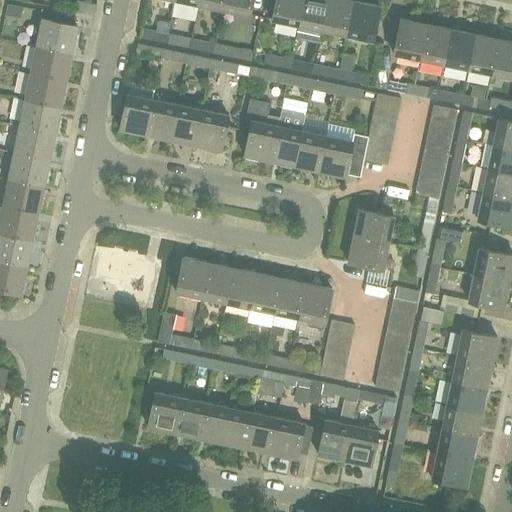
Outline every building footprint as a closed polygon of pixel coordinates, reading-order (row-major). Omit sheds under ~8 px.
[(222,10),(224,0),(199,0),(198,5),(222,10)] [(224,0),(222,10),(249,16),(251,0),(224,0)] [(298,26),(303,0),(275,0),(271,20),(298,26)] [(322,31),(328,0),(303,0),(298,26),(322,31)] [(346,36),(353,0),(351,0),(328,0),(322,31),(346,36)] [(353,0),(346,36),(372,41),(380,6),(353,0)] [(36,46),(72,53),(78,26),(42,18),(36,46)] [(420,60),(427,24),(401,18),(393,54),(420,60)] [(444,65),(451,29),(427,24),(420,60),(444,65)] [(166,43),(167,33),(141,28),(139,37),(166,43)] [(468,70),(475,34),(451,29),(444,65),(468,70)] [(190,48),(191,38),(167,33),(166,43),(190,48)] [(491,74),(499,39),(475,34),(468,70),(491,74)] [(213,53),(215,43),(191,38),(190,48),(213,53)] [(511,78),(511,41),(499,39),(491,74),(511,78)] [(163,58),(164,49),(138,43),(136,52),(163,58)] [(215,43),(213,53),(240,58),(242,49),(215,43)] [(66,80),(72,53),(36,46),(30,72),(66,80)] [(187,63),(189,54),(164,49),(163,58),(187,63)] [(210,68),(212,59),(189,54),(187,63),(210,68)] [(289,68),(291,59),(265,54),(263,63),(289,68)] [(251,66),(239,64),(212,59),(210,68),(249,76),(251,66)] [(313,73),(315,64),(291,59),(289,68),(313,73)] [(337,78),(339,69),(315,64),(313,73),(337,78)] [(289,74),(262,69),(251,66),(249,76),(287,83),(289,74)] [(339,69),(337,78),(364,84),(366,74),(339,69)] [(61,107),(66,80),(30,72),(25,99),(61,107)] [(311,88),(313,79),(289,74),(287,83),(311,88)] [(334,93),(336,84),(313,79),(311,88),(334,93)] [(413,94),(414,85),(388,80),(386,89),(413,94)] [(336,84),(334,93),(361,99),(363,90),(336,84)] [(436,99),(438,90),(414,85),(413,94),(436,99)] [(460,104),(462,95),(438,90),(436,99),(460,104)] [(378,93),(375,104),(399,109),(401,98),(378,93)] [(146,135),(154,99),(127,94),(120,129),(146,135)] [(484,109),(486,100),(462,95),(460,104),(484,109)] [(486,100),(484,109),(489,110),(489,106),(509,110),(511,101),(491,97),(491,101),(486,100)] [(55,133),(61,107),(25,99),(19,126),(55,133)] [(170,140),(178,104),(154,99),(146,135),(170,140)] [(278,125),(265,123),(269,104),(249,100),(246,118),(252,120),(244,155),(271,161),(278,125)] [(194,145),(201,109),(178,104),(170,140),(194,145)] [(375,104),(373,115),(396,120),(399,109),(375,104)] [(433,105),(431,116),(454,121),(457,110),(433,105)] [(201,109),(194,145),(221,150),(228,115),(201,109)] [(457,138),(466,140),(471,112),(462,110),(457,138)] [(373,115),(371,127),(394,131),(396,120),(373,115)] [(431,116),(429,127),(452,132),(454,121),(431,116)] [(492,145),(511,149),(511,121),(498,118),(492,145)] [(294,166),(302,130),(278,125),(271,161),(294,166)] [(50,160),(55,133),(19,126),(14,152),(50,160)] [(371,127),(368,138),(392,143),(394,131),(371,127)] [(429,127),(427,138),(450,143),(452,132),(429,127)] [(318,171),(326,135),(302,130),(294,166),(318,171)] [(326,135),(318,171),(345,176),(352,141),(326,135)] [(368,138),(366,149),(389,154),(392,143),(368,138)] [(427,138),(424,149),(448,154),(450,143),(427,138)] [(461,163),(466,140),(457,138),(452,161),(461,163)] [(511,173),(511,149),(492,145),(487,169),(511,173)] [(366,149),(364,160),(387,165),(389,154),(366,149)] [(424,149),(422,160),(445,165),(448,154),(424,149)] [(44,186),(50,160),(14,152),(8,179),(44,186)] [(422,160),(420,171),(443,176),(445,165),(422,160)] [(456,187),(461,163),(452,161),(447,185),(456,187)] [(511,198),(511,173),(487,169),(482,192),(511,198)] [(420,171),(417,182),(441,187),(443,176),(420,171)] [(39,213),(44,186),(8,179),(2,205),(39,213)] [(417,182),(415,193),(438,198),(441,187),(417,182)] [(451,214),(456,187),(447,185),(442,212),(451,214)] [(511,226),(511,198),(482,192),(477,219),(511,226)] [(0,232),(33,240),(39,213),(2,205),(0,217),(0,232)] [(353,235),(389,243),(394,216),(358,209),(353,235)] [(419,249),(428,251),(433,224),(424,223),(419,249)] [(452,229),(440,227),(438,239),(449,241),(452,229)] [(0,260),(27,266),(33,240),(0,232),(0,260)] [(383,269),(389,243),(353,235),(348,262),(383,269)] [(431,265),(440,267),(445,241),(436,239),(431,265)] [(473,274),(509,282),(511,266),(511,254),(479,248),(473,274)] [(422,277),(428,251),(419,249),(414,275),(422,277)] [(202,298),(210,262),(183,257),(176,292),(202,298)] [(0,288),(22,294),(27,266),(0,260),(0,288)] [(226,303),(234,267),(210,262),(202,298),(226,303)] [(434,294),(440,267),(431,265),(426,293),(434,294)] [(250,308),(258,272),(234,267),(226,303),(250,308)] [(274,313),(281,277),(258,272),(250,308),(274,313)] [(503,308),(509,282),(473,274),(468,301),(503,308)] [(298,318),(305,282),(281,277),(274,313),(298,318)] [(323,332),(324,324),(332,288),(305,282),(298,318),(309,320),(308,329),(323,332)] [(393,298),(391,309),(414,314),(416,303),(393,298)] [(391,309),(389,320),(412,325),(414,314),(391,309)] [(331,320),(329,331),(352,336),(355,325),(331,320)] [(389,320),(386,331),(410,336),(412,325),(389,320)] [(414,347),(423,349),(428,323),(420,321),(414,347)] [(192,348),(193,339),(172,335),(173,329),(160,327),(157,341),(192,348)] [(456,356),(492,363),(497,337),(462,329),(456,356)] [(329,331),(327,342),(350,347),(352,336),(329,331)] [(386,331),(384,342),(407,347),(410,336),(386,331)] [(216,353),(217,344),(193,339),(192,348),(216,353)] [(327,342),(324,353),(348,358),(350,347),(327,342)] [(384,342),(382,354),(405,358),(407,347),(384,342)] [(240,358),(241,349),(217,344),(216,353),(240,358)] [(418,373),(423,349),(414,347),(409,371),(418,373)] [(189,363),(191,354),(164,349),(162,358),(189,363)] [(263,363),(265,354),(241,349),(240,358),(263,363)] [(324,353),(322,364),(345,369),(348,358),(324,353)] [(213,368),(215,359),(191,354),(189,363),(213,368)] [(287,368),(289,359),(265,354),(263,363),(287,368)] [(382,354),(379,365),(403,369),(405,358),(382,354)] [(487,387),(492,363),(456,356),(451,380),(487,387)] [(236,373),(238,364),(215,359),(213,368),(236,373)] [(289,359),(287,368),(314,373),(316,364),(289,359)] [(260,378),(262,369),(238,364),(236,373),(260,378)] [(322,364),(320,375),(343,380),(345,369),(322,364)] [(379,365),(377,376),(400,380),(403,369),(379,365)] [(284,383),(286,374),(262,369),(260,378),(284,383)] [(413,397),(418,373),(409,371),(404,395),(413,397)] [(322,381),(313,379),(286,374),(284,383),(311,388),(308,402),(318,404),(321,390),(322,381)] [(377,376),(375,387),(398,391),(400,380),(377,376)] [(260,378),(258,390),(281,395),(284,383),(260,378)] [(482,411),(487,387),(451,380),(446,404),(482,411)] [(359,389),(333,383),(322,381),(321,390),(344,395),(357,398),(359,389)] [(397,397),(386,394),(359,389),(357,398),(395,406),(397,397)] [(174,432),(182,397),(155,392),(147,427),(174,432)] [(357,398),(344,395),(341,410),(354,413),(357,398)] [(408,421),(413,397),(404,395),(399,419),(408,421)] [(198,437),(206,402),(182,397),(174,432),(198,437)] [(222,442),(229,407),(206,402),(198,437),(222,442)] [(477,435),(482,411),(446,404),(441,428),(477,435)] [(246,447),(253,412),(229,407),(222,442),(246,447)] [(269,452),(277,417),(253,412),(246,447),(269,452)] [(277,417),(269,452),(296,458),(303,423),(277,417)] [(344,460),(352,424),(325,419),(317,454),(344,460)] [(403,444),(408,421),(399,419),(394,443),(403,444)] [(352,424),(344,460),(370,465),(378,430),(352,424)] [(472,459),(477,435),(441,428),(436,451),(472,459)] [(397,471),(403,444),(394,443),(388,469),(397,471)] [(466,485),(472,459),(436,451),(431,478),(466,485)]
